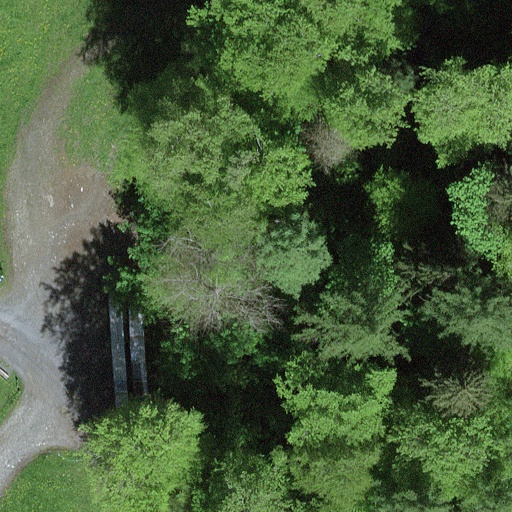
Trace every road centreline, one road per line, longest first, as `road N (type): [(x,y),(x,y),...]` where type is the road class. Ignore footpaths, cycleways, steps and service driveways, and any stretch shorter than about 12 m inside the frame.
road 1 (track): [(148,0),(66,82),(37,129),(47,354)]
road 2 (track): [(47,354),(138,511)]
road 3 (track): [(0,462),(39,416),(47,354)]
